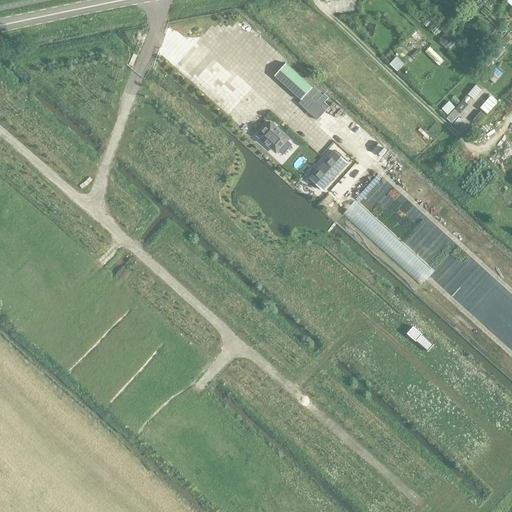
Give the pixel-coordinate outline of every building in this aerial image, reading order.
[(422,50),(428,45),(415,31),(410,36),(422,50)] [(439,40),(450,48),(456,41),(445,33),(439,40)] [(426,50),(439,65),(444,60),(431,46),(426,50)] [(397,54),(403,59),(409,53),(403,48),(397,54)] [(399,71),(406,63),(398,55),(390,63),(399,71)] [(286,64),(274,77),(301,101),(312,88),(286,64)] [(477,84),(447,117),(453,122),(483,89),(477,84)] [(298,104),(317,121),(329,107),(324,102),(328,98),(324,94),(322,96),(312,88),(301,101),(298,104)] [(480,106),(488,113),(499,100),(492,94),(480,106)] [(442,108),(448,114),(456,106),(449,100),(442,108)] [(482,110),(473,119),(478,123),(486,114),(482,110)] [(289,136),(270,118),(256,134),(275,152),(278,150),(283,154),(292,144),(287,138),(289,136)] [(322,191),(348,163),(334,150),(308,178),(322,191)] [(355,200),(342,214),(422,284),(434,270),(355,200)] [(502,301),(508,289),(497,283),(490,297),(495,300),(491,307),(493,309),(499,299),(502,301)]
